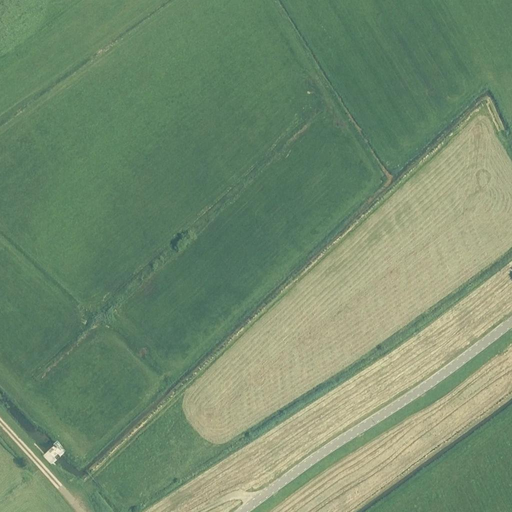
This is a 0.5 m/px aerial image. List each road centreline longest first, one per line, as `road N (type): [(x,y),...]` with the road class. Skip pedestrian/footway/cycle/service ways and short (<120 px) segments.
road 1 (tertiary): [(240,511),(511,319)]
road 2 (track): [(81,511),(0,420)]
